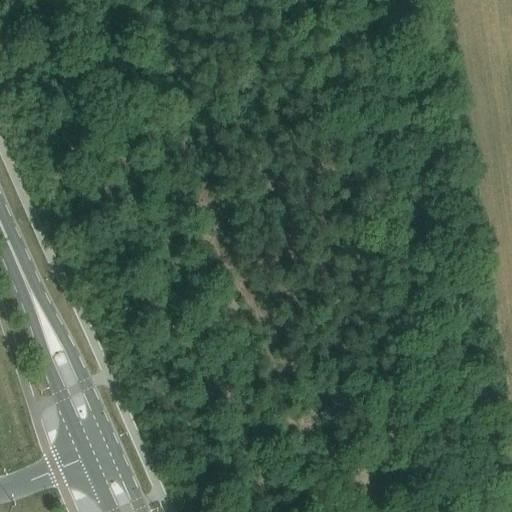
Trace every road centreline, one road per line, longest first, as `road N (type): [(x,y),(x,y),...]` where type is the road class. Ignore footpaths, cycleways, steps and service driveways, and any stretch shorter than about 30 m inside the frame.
road 1 (secondary): [(26,280),(45,360),(87,458)]
road 2 (secondary): [(114,447),(26,280)]
